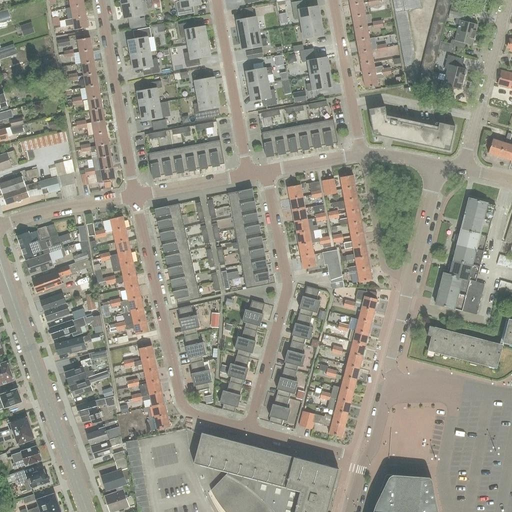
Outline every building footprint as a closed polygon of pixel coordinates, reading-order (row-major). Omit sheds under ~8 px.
[(200,0),(178,0),(179,2),(176,3),(178,16),(194,13),(193,7),(201,6),(200,0)] [(301,18),(302,25),(320,22),(317,7),(307,9),(307,3),(305,0),(300,0),(292,2),(295,19),(301,18)] [(420,0),(392,0),(395,13),(407,11),(422,8),(420,0)] [(125,19),(135,17),(143,16),(140,1),(135,2),(123,4),(125,19)] [(352,17),(365,15),(363,3),(350,6),(352,17)] [(73,19),(86,17),(84,5),(71,8),(73,19)] [(451,6),(449,17),(460,19),(463,9),(451,6)] [(252,8),(240,10),(242,17),(253,15),(252,8)] [(7,11),(0,12),(0,23),(10,20),(7,11)] [(354,29),(367,27),(365,15),(352,17),(354,29)] [(75,31),(88,28),(86,17),(73,19),(74,25),(75,31)] [(458,31),(475,35),(478,25),(471,23),(472,18),(467,17),(466,22),(460,21),(460,19),(459,26),(458,31)] [(240,36),(249,34),(258,32),(255,18),(238,21),(240,36)] [(305,40),(308,39),(322,37),(320,22),(302,25),(305,40)] [(23,37),(35,33),(31,23),(20,27),(23,37)] [(193,29),(192,23),(179,25),(181,39),(188,38),(189,45),(206,42),(204,27),(193,29)] [(357,41),(369,39),(367,27),(354,29),(357,41)] [(130,56),(151,52),(148,38),(151,38),(149,28),(133,31),(134,39),(127,41),(130,56)] [(473,46),(475,35),(458,31),(455,41),(453,41),(451,42),(451,44),(441,42),(440,43),(439,48),(439,50),(454,54),(456,47),(464,49),(466,44),(473,46)] [(258,32),(249,34),(240,36),(243,50),(267,46),(266,39),(259,40),(258,32)] [(80,53),(92,50),(90,38),(78,40),(80,53)] [(57,41),(58,47),(70,45),(69,39),(57,41)] [(369,39),(357,41),(359,53),(371,50),(377,49),(376,45),(376,43),(370,44),(369,39)] [(186,68),(200,65),(199,58),(209,57),(206,42),(189,45),(190,52),(184,54),(186,68)] [(309,62),(309,61),(316,60),(314,49),(300,52),(302,63),(309,62)] [(82,64),(94,62),(92,50),(80,53),(82,64)] [(371,50),(359,53),(361,64),(373,62),(372,56),(371,50)] [(437,58),(438,53),(426,50),(425,55),(437,58)] [(151,52),(130,56),(132,71),(142,69),(144,76),(160,73),(157,59),(152,60),(151,52)] [(412,66),(415,52),(403,54),(405,67),(412,66)] [(276,68),(283,67),(282,56),(274,58),(276,68)] [(466,70),(460,68),(462,59),(448,56),(444,69),(448,70),(446,75),(464,80),(466,70)] [(316,60),(309,61),(311,76),(329,73),(326,58),(316,60)] [(84,76),(96,74),(94,62),(82,64),(84,76)] [(373,62),(361,64),(363,76),(375,74),(381,73),(381,70),(382,70),(382,69),(382,68),(381,68),(375,69),(373,62)] [(290,77),(303,75),(301,66),(289,68),(290,77)] [(250,87),(266,84),(267,84),(266,76),(272,75),(271,68),(247,72),(250,87)] [(211,79),(210,72),(198,74),(199,81),(196,81),(198,96),(216,93),(213,78),(211,79)] [(500,86),(511,88),(511,73),(504,72),(503,75),(500,74),(498,82),(501,83),(500,86)] [(313,85),(307,86),(308,91),(308,92),(314,91),(331,88),(330,81),(329,73),(311,76),(313,85)] [(86,88),(99,86),(96,74),(84,76),(86,88)] [(375,74),(363,76),(365,88),(378,86),(377,80),(375,74)] [(431,82),(432,78),(420,74),(419,79),(431,82)] [(461,90),(464,80),(446,75),(442,91),(453,94),(454,89),(461,90)] [(429,87),(431,82),(419,79),(418,84),(429,87)] [(139,107),(156,104),(154,90),(163,88),(161,81),(144,85),(145,91),(136,92),(139,107)] [(269,92),(267,84),(266,84),(250,87),(252,102),(262,100),(264,107),(277,105),(275,91),(269,92)] [(428,92),(429,87),(418,84),(416,89),(428,92)] [(88,100),(101,98),(99,86),(86,88),(88,100)] [(290,87),(283,88),(284,95),(291,94),(290,87)] [(0,111),(8,109),(3,90),(0,91),(0,111)] [(294,94),(295,103),(307,100),(306,94),(302,94),(301,92),(294,94)] [(210,118),(208,110),(218,108),(216,93),(198,96),(200,104),(193,105),(196,121),(210,118)] [(90,111),(103,109),(101,98),(88,100),(83,101),(84,111),(90,110),(90,111)] [(156,104),(139,107),(142,122),(148,121),(159,119),(156,104)] [(438,130),(387,119),(385,107),(369,110),(373,135),(387,132),(388,136),(394,137),(393,139),(450,151),(455,127),(439,123),(438,130)] [(92,123),(105,121),(103,109),(90,111),(92,123)] [(0,121),(13,118),(11,110),(0,113),(0,121)] [(21,118),(9,122),(10,128),(21,125),(23,125),(21,118)] [(166,120),(152,123),(153,130),(167,128),(166,120)] [(333,120),(321,123),(326,146),(338,144),(333,120)] [(94,135),(107,133),(105,121),(92,123),(94,135)] [(321,123),(309,125),(314,148),(326,146),(321,123)] [(23,133),(21,125),(10,128),(12,136),(23,133)] [(309,125),(297,127),(302,150),(314,148),(309,125)] [(297,127),(285,129),(290,153),(302,150),(297,127)] [(507,131),(496,127),(494,134),(505,138),(505,139),(509,141),(511,134),(507,133),(507,131)] [(0,141),(9,139),(6,129),(0,130),(0,141)] [(285,129),(274,131),(278,155),(290,153),(285,129)] [(274,131),(262,134),(265,150),(266,157),(278,155),(274,131)] [(96,147),(109,145),(107,133),(94,135),(96,147)] [(493,139),(488,153),(500,157),(504,143),(493,139)] [(23,153),(25,152),(27,161),(32,160),(34,158),(32,151),(30,141),(19,144),(20,149),(22,149),(23,153)] [(220,141),(208,144),(212,167),(224,165),(223,157),(220,141)] [(511,145),(504,143),(500,157),(511,160),(511,157),(511,145)] [(208,144),(196,146),(200,169),(212,167),(208,144)] [(98,159),(111,156),(109,145),(96,147),(90,148),(91,151),(91,153),(97,152),(98,158),(98,159)] [(196,146),(184,148),(188,171),(200,169),(196,146)] [(184,148),(172,150),(176,173),(188,171),(184,148)] [(172,150),(160,152),(164,176),(176,173),(172,150)] [(0,171),(16,165),(12,152),(0,156),(0,171)] [(160,152),(148,154),(151,171),(153,178),(164,176),(160,152)] [(98,159),(100,170),(113,168),(111,156),(98,159)] [(98,158),(92,160),(94,168),(94,171),(95,171),(100,170),(98,159),(98,158)] [(66,175),(73,173),(70,160),(63,162),(66,175)] [(113,168),(100,170),(103,183),(115,180),(113,168)] [(38,177),(36,169),(24,172),(26,179),(38,177)] [(26,187),(3,195),(6,205),(17,201),(19,202),(21,201),(22,200),(29,197),(49,193),(61,191),(60,187),(77,183),(74,173),(73,173),(66,175),(25,186),(26,187)] [(343,190),(356,188),(354,176),(340,178),(343,190)] [(26,187),(25,186),(22,177),(0,184),(0,187),(3,195),(26,187)] [(331,195),(337,194),(334,179),(328,180),(331,195)] [(331,195),(328,180),(321,181),(324,196),(331,195)] [(309,183),(311,195),(312,199),(317,198),(316,191),(321,190),(319,181),(309,183)] [(290,199),(303,197),(301,186),(288,188),(290,199)] [(345,201),(358,199),(356,188),(343,190),(345,201)] [(251,190),(228,194),(230,206),(253,202),(251,190)] [(292,211),(305,209),(303,197),(290,199),(292,211)] [(461,230),(488,236),(496,205),(469,198),(461,230)] [(347,213),(360,210),(358,199),(345,201),(332,204),(333,208),(338,208),(338,210),(346,209),(347,213)] [(253,202),(230,206),(232,218),(256,214),(253,202)] [(179,204),(156,210),(158,221),(181,216),(179,204)] [(294,223),(307,220),(305,209),(292,211),(294,223)] [(341,226),(362,222),(360,210),(347,213),(348,219),(340,220),(341,226)] [(256,214),(232,218),(235,230),(258,226),(256,214)] [(181,216),(158,221),(161,233),(184,228),(181,216)] [(112,232),(125,229),(123,217),(110,220),(112,232)] [(297,234),(309,232),(307,220),(294,223),(297,234)] [(351,236),(364,233),(362,222),(341,226),(349,225),(351,236)] [(88,237),(95,235),(95,239),(100,238),(99,231),(94,232),(92,223),(86,225),(88,237)] [(60,244),(59,240),(54,224),(37,230),(38,231),(29,234),(28,233),(18,237),(21,248),(50,238),(53,247),(60,244)] [(83,225),(77,226),(79,236),(85,235),(83,225)] [(258,226),(235,230),(237,242),(260,237),(258,226)] [(184,228),(161,233),(164,245),(187,240),(184,228)] [(115,243),(128,240),(125,229),(112,232),(115,243)] [(484,252),(488,236),(461,230),(458,245),(484,252)] [(299,246),(312,244),(309,232),(297,234),(299,246)] [(353,248),(367,246),(364,233),(351,236),(352,242),(344,244),(345,250),(353,248)] [(260,237),(237,242),(239,254),(262,249),(260,237)] [(62,249),(60,244),(53,247),(50,238),(21,248),(25,259),(36,255),(36,253),(45,250),(46,255),(60,250),(62,249)] [(117,255),(130,252),(128,240),(115,243),(117,254),(110,256),(117,255)] [(187,240),(164,245),(166,257),(189,252),(187,240)] [(301,258),(314,255),(312,244),(299,246),(301,258)] [(480,267),(484,252),(458,245),(454,260),(480,267)] [(343,254),(340,255),(342,262),(347,261),(351,260),(355,260),(369,257),(367,246),(353,248),(355,255),(346,256),(343,257),(343,254)] [(262,249),(239,254),(241,266),(265,261),(262,249)] [(60,250),(46,255),(26,262),(31,276),(54,268),(52,263),(64,259),(60,250)] [(329,271),(341,269),(337,251),(322,253),(325,265),(327,265),(329,271)] [(112,268),(133,263),(130,252),(117,255),(110,256),(110,253),(105,254),(106,261),(110,260),(112,268)] [(189,252),(166,257),(169,269),(192,264),(189,252)] [(86,254),(86,253),(72,258),(74,263),(89,258),(89,253),(86,254)] [(303,270),(316,267),(314,255),(301,258),(303,270)] [(350,273),(354,272),(371,269),(369,257),(355,260),(357,266),(349,268),(350,273)] [(60,278),(80,272),(91,268),(88,259),(69,266),(69,265),(61,268),(58,272),(33,281),(37,293),(48,290),(49,291),(52,290),(53,288),(63,285),(60,278)] [(476,282),(480,267),(454,260),(450,275),(476,282)] [(265,261),(241,266),(244,278),(267,273),(265,261)] [(123,278),(135,275),(133,263),(112,268),(113,273),(121,271),(123,278)] [(192,264),(169,269),(171,281),(195,275),(192,264)] [(342,276),(341,269),(329,271),(329,272),(328,272),(330,278),(342,276)] [(354,272),(358,271),(360,283),(373,280),(371,269),(354,272)] [(267,273),(244,278),(246,290),(269,285),(267,273)] [(90,274),(84,276),(87,283),(92,281),(90,274)] [(450,275),(446,274),(444,274),(436,304),(477,315),(485,285),(476,282),(450,275)] [(102,275),(96,276),(98,283),(99,283),(105,282),(106,282),(105,278),(102,279),(102,275)] [(125,290),(138,287),(135,275),(123,278),(115,279),(116,283),(116,284),(124,282),(125,290)] [(195,275),(171,281),(174,292),(197,287),(195,275)] [(330,278),(331,285),(343,282),(342,276),(330,278)] [(128,301),(141,298),(138,287),(125,290),(128,301)] [(197,287),(174,292),(177,304),(200,299),(197,287)] [(299,315),(312,318),(313,313),(317,314),(319,305),(316,304),(319,291),(307,287),(304,297),(303,297),(301,301),(303,302),(299,314),(299,315)] [(356,303),(355,306),(362,308),(365,296),(361,295),(363,291),(358,291),(356,299),(357,299),(356,303)] [(362,308),(375,311),(378,300),(375,299),(377,293),(367,291),(367,292),(363,291),(361,295),(365,296),(362,308)] [(44,312),(66,304),(62,294),(40,302),(44,312)] [(123,314),(143,310),(141,298),(128,301),(121,302),(122,306),(121,306),(123,314)] [(95,301),(87,302),(89,312),(97,310),(95,301)] [(262,315),(264,305),(252,301),(248,314),(244,313),(242,322),(246,323),(244,329),(257,332),(258,328),(260,319),(262,319),(263,315),(262,315)] [(47,322),(70,314),(66,304),(44,312),(47,322)] [(184,337),(197,334),(195,329),(199,328),(197,319),(193,319),(190,306),(178,309),(180,319),(179,320),(180,324),(181,324),(184,337)] [(372,323),(375,311),(362,308),(359,319),(372,323)] [(125,326),(146,322),(143,310),(123,314),(124,322),(125,326)] [(83,311),(73,314),(75,319),(85,316),(83,311)] [(320,311),(318,319),(324,320),(326,312),(320,311)] [(308,331),(312,318),(299,315),(299,314),(296,324),(295,324),(294,328),(295,329),(292,341),(292,342),(304,345),(306,340),(309,341),(312,332),(308,331)] [(92,317),(94,328),(102,327),(100,316),(92,317)] [(83,319),(73,322),(50,329),(53,339),(65,336),(66,336),(69,335),(70,334),(71,333),(72,336),(82,333),(80,327),(86,325),(83,319)] [(369,334),(372,323),(359,319),(356,331),(369,334)] [(120,323),(121,330),(126,329),(126,330),(134,329),(135,336),(148,333),(146,322),(125,326),(124,322),(120,323)] [(110,329),(116,328),(117,331),(121,330),(120,323),(109,326),(110,329)] [(497,367),(502,348),(435,331),(435,328),(430,327),(428,337),(432,338),(429,351),(497,367)] [(254,342),(257,332),(244,329),(241,341),(237,340),(235,349),(238,350),(237,356),(249,359),(250,357),(253,346),(254,346),(255,342),(254,342)] [(369,334),(356,331),(352,330),(349,341),(366,346),(369,334)] [(99,333),(90,336),(92,341),(92,343),(101,340),(99,333)] [(190,364),(203,362),(202,356),(205,355),(203,346),(200,347),(197,334),(184,337),(186,347),(185,347),(186,351),(187,351),(190,364)] [(83,337),(80,338),(56,345),(59,355),(69,352),(70,354),(87,350),(84,343),(92,341),(90,336),(90,335),(83,337)] [(301,358),(304,345),(292,342),(292,341),(289,351),(288,351),(286,355),(288,356),(284,368),(284,369),(297,372),(298,367),(302,368),(304,359),(301,358)] [(363,357),(366,346),(349,341),(349,342),(353,343),(350,354),(363,357)] [(141,361),(134,362),(134,363),(154,358),(152,346),(139,349),(141,361)] [(95,353),(89,354),(91,360),(107,356),(106,350),(95,353)] [(360,368),(363,357),(350,354),(347,365),(360,368)] [(247,369),(249,359),(237,356),(233,368),(230,367),(230,368),(228,375),(227,376),(231,377),(230,383),(242,386),(243,383),(246,373),(247,373),(248,369),(247,369)] [(144,373),(157,370),(154,358),(134,363),(134,362),(134,359),(129,360),(130,367),(135,366),(135,367),(142,365),(144,373)] [(92,365),(91,360),(90,359),(80,362),(82,367),(65,373),(69,384),(86,378),(85,374),(90,373),(88,367),(92,365)] [(0,375),(11,372),(8,362),(0,364),(0,375)] [(209,389),(209,388),(208,383),(212,382),(210,373),(206,374),(203,362),(190,364),(192,374),(191,374),(192,379),(193,378),(196,392),(209,389)] [(316,369),(326,372),(328,367),(317,364),(316,369)] [(357,380),(360,368),(347,365),(344,377),(357,380)] [(293,385),(297,372),(284,369),(284,368),(281,378),(280,378),(279,382),(280,382),(277,396),(289,399),(291,394),(294,395),(297,386),(293,385)] [(327,376),(342,380),(342,377),(337,375),(338,371),(329,369),(327,376)] [(146,384),(159,381),(157,370),(144,373),(146,384)] [(0,385),(14,381),(11,372),(0,375),(0,385)] [(70,386),(70,388),(73,397),(93,391),(90,383),(108,377),(107,372),(88,378),(89,380),(70,386)] [(354,391),(357,380),(344,377),(341,388),(354,391)] [(138,379),(127,381),(128,388),(134,387),(139,386),(139,385),(138,379)] [(141,394),(141,397),(162,393),(159,381),(146,384),(139,386),(141,394)] [(241,396),(239,396),(242,386),(230,383),(226,395),(222,394),(220,403),(224,404),(222,410),(235,413),(235,410),(238,400),(239,400),(241,396)] [(341,388),(333,386),(331,394),(332,394),(331,397),(351,403),(354,391),(341,388)] [(13,405),(22,402),(18,390),(7,394),(7,392),(0,394),(0,400),(2,400),(2,401),(0,401),(0,409),(6,408),(7,409),(12,408),(13,405)] [(298,391),(296,398),(302,400),(304,392),(298,391)] [(152,407),(165,404),(162,393),(141,397),(141,394),(136,395),(138,402),(142,401),(143,402),(150,400),(152,407)] [(348,414),(351,403),(331,397),(332,394),(331,394),(327,409),(348,414)] [(286,412),(289,399),(277,396),(274,405),(273,405),(272,409),(273,409),(269,423),(282,426),(283,420),(287,422),(289,413),(286,412)] [(102,399),(80,405),(77,406),(82,423),(91,420),(92,423),(102,420),(98,407),(107,405),(107,407),(108,411),(116,409),(115,405),(114,397),(102,399)] [(154,419),(167,416),(165,404),(152,407),(154,419)] [(345,426),(348,414),(327,409),(335,411),(334,416),(325,414),(325,417),(326,417),(325,420),(325,421),(327,421),(345,426)] [(306,428),(310,413),(302,411),(298,426),(306,428)] [(314,421),(315,420),(316,415),(310,413),(306,428),(312,429),(314,423),(314,421)] [(326,417),(325,417),(316,415),(315,420),(314,423),(331,427),(329,434),(342,437),(345,426),(327,421),(325,421),(325,420),(326,417)] [(167,416),(154,419),(157,431),(170,428),(167,416)] [(0,438),(31,428),(27,417),(10,423),(12,430),(2,433),(3,434),(0,434),(0,438)] [(116,438),(121,436),(119,427),(106,431),(104,427),(99,429),(98,431),(87,435),(90,445),(116,437),(116,438)] [(18,445),(35,440),(31,428),(0,438),(0,444),(16,439),(18,445)] [(325,511),(324,511),(327,498),(331,500),(339,469),(202,433),(194,464),(228,473),(211,491),(227,511),(325,511)] [(111,446),(122,443),(121,437),(109,441),(109,442),(91,448),(95,459),(113,453),(111,446)] [(126,443),(127,449),(138,447),(137,441),(126,443)] [(36,447),(21,452),(22,453),(12,456),(15,464),(13,464),(15,469),(26,465),(26,466),(41,461),(41,459),(41,458),(40,455),(39,454),(36,447)] [(127,449),(128,455),(140,453),(138,447),(127,449)] [(124,451),(112,455),(115,461),(125,458),(124,451)] [(128,455),(129,461),(141,459),(140,453),(128,455)] [(129,461),(130,467),(142,465),(141,459),(129,461)] [(130,467),(131,473),(143,471),(142,465),(130,467)] [(106,492),(129,484),(128,476),(126,469),(122,471),(121,470),(101,477),(106,492)] [(40,485),(50,482),(47,474),(45,475),(44,470),(28,476),(26,477),(24,470),(14,474),(18,485),(25,483),(27,491),(38,487),(40,485)] [(131,473),(132,479),(144,477),(143,471),(131,473)] [(438,511),(432,480),(431,477),(429,477),(392,474),(389,474),(387,474),(386,476),(375,507),(374,511),(438,511)] [(132,479),(133,485),(145,483),(144,477),(132,479)] [(133,485),(134,491),(146,489),(145,483),(133,485)] [(125,493),(127,492),(126,491),(124,491),(123,487),(116,490),(117,492),(105,497),(108,505),(126,498),(125,493)] [(135,497),(147,495),(146,489),(134,491),(135,497)] [(25,498),(23,498),(25,504),(36,500),(34,495),(25,498)] [(28,511),(42,511),(58,507),(54,495),(38,501),(40,507),(28,511)] [(135,497),(137,504),(148,501),(147,495),(135,497)] [(126,498),(108,505),(109,511),(114,511),(129,507),(126,498)] [(137,504),(138,510),(150,507),(148,501),(137,504)]
